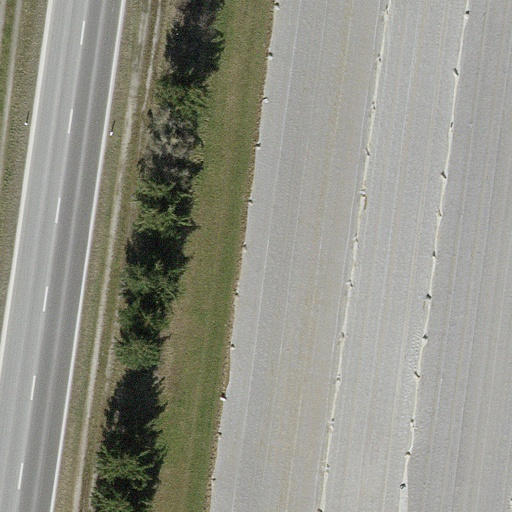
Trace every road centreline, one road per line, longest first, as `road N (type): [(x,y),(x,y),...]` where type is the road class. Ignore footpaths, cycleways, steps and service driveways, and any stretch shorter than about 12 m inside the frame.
road 1 (secondary): [(85,0),(15,511)]
road 2 (track): [(159,0),(90,511)]
road 3 (track): [(26,0),(0,184)]
